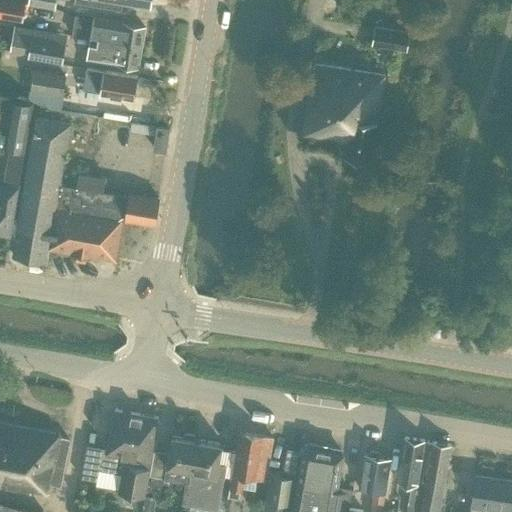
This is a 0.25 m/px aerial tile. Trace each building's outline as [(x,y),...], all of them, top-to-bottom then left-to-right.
[(0,0),(0,16),(23,20),(27,0),(0,0)] [(123,9),(124,1),(150,6),(151,0),(75,0),(75,1),(123,9)] [(34,12),(33,20),(60,24),(61,16),(34,12)] [(91,38),(142,46),(145,27),(95,17),(91,38)] [(16,24),(11,49),(30,52),(34,27),(16,24)] [(407,49),(410,30),(377,24),(374,44),(407,49)] [(68,34),(34,27),(30,52),(29,57),(63,63),(68,34)] [(139,65),(142,46),(91,38),(88,56),(139,65)] [(371,153),(384,73),(315,61),(304,131),(349,139),(347,149),(371,153)] [(138,75),(104,70),(89,67),(87,76),(85,89),(101,91),(101,93),(135,98),(138,75)] [(64,95),(65,85),(67,75),(35,69),(31,90),(64,95)] [(68,78),(67,101),(83,102),(84,78),(68,78)] [(0,104),(10,107),(12,101),(13,96),(0,93),(0,94),(0,104)] [(9,125),(5,147),(24,151),(32,104),(13,101),(12,107),(9,125)] [(0,104),(0,123),(9,125),(12,107),(10,107),(0,104)] [(69,142),(72,125),(72,122),(37,116),(19,219),(15,218),(12,236),(11,246),(16,247),(14,254),(47,260),(49,248),(116,259),(123,218),(155,223),(159,197),(131,193),(130,197),(104,192),(107,176),(80,171),(77,188),(60,185),(68,142),(69,142)] [(108,137),(108,126),(81,125),(80,136),(108,137)] [(170,128),(162,127),(158,126),(155,148),(167,150),(170,128)] [(0,233),(11,235),(17,202),(20,185),(3,183),(2,189),(0,188),(0,233)] [(148,485),(149,485),(155,448),(155,449),(160,417),(116,409),(108,451),(87,447),(82,477),(98,480),(100,469),(122,473),(119,491),(146,496),(148,485)] [(61,435),(62,433),(0,420),(0,486),(31,493),(32,490),(49,493),(51,483),(62,485),(72,439),(70,437),(61,435)] [(155,448),(151,474),(166,477),(187,481),(187,480),(189,481),(191,470),(192,470),(198,438),(195,433),(187,432),(183,435),(173,433),(170,451),(155,449),(155,448)] [(267,480),(275,438),(240,432),(237,451),(233,476),(231,487),(229,496),(239,498),(241,489),(244,489),(247,476),(267,480)] [(429,440),(414,438),(405,436),(401,463),(398,480),(422,485),(425,471),(427,472),(428,469),(424,468),(429,440)] [(221,463),(223,449),(224,442),(198,438),(192,470),(191,470),(189,481),(187,480),(187,481),(183,502),(220,508),(227,464),(221,463)] [(439,511),(452,444),(443,442),(429,440),(424,468),(428,469),(427,472),(419,511),(439,511)] [(344,454),(342,453),(343,451),(332,449),(332,448),(319,446),(318,446),(308,445),(308,447),(305,446),(299,483),(297,483),(291,511),(364,511),(365,509),(352,507),(354,492),(338,489),(344,454)] [(227,464),(225,475),(233,476),(237,451),(223,449),(221,463),(227,464)] [(390,511),(382,511),(391,458),(380,456),(379,452),(372,451),(370,455),(366,454),(360,488),(374,490),(370,511),(390,511)] [(266,498),(263,511),(289,511),(292,503),(296,477),(271,472),(267,498),(266,498)] [(511,511),(511,479),(477,474),(471,511),(483,511),(484,508),(511,511)] [(412,487),(409,504),(419,505),(421,489),(412,487)] [(153,511),(156,498),(146,496),(143,511),(144,511),(153,511)] [(44,511),(45,509),(22,505),(0,500),(0,511),(44,511)]
